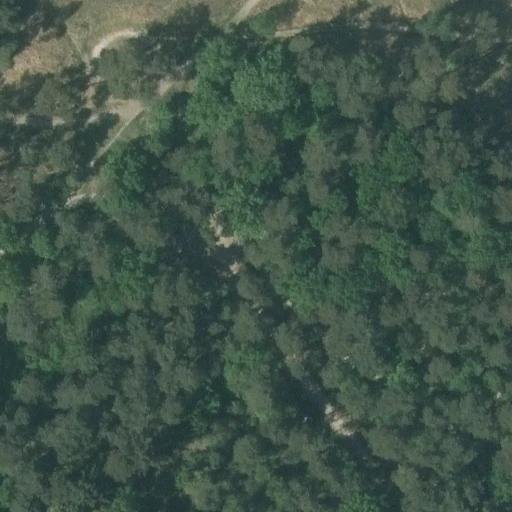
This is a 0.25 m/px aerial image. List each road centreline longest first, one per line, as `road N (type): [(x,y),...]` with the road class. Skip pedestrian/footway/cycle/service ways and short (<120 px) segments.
road 1 (track): [(182,229),(406,511)]
road 2 (track): [(223,44),(363,25),(456,39),(511,37)]
road 3 (track): [(0,110),(53,128),(123,120),(223,44)]
road 4 (track): [(0,371),(167,253)]
road 5 (track): [(123,120),(182,229),(167,253)]
